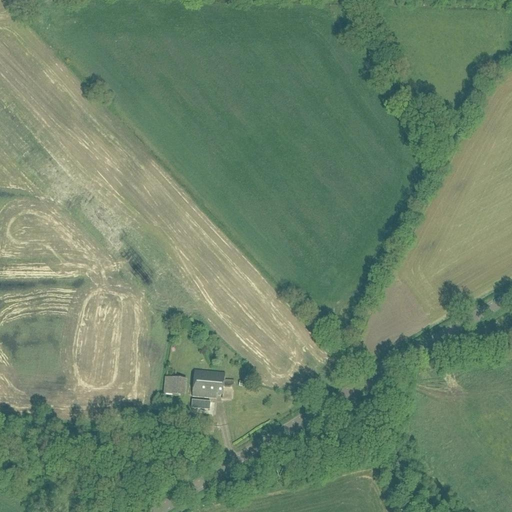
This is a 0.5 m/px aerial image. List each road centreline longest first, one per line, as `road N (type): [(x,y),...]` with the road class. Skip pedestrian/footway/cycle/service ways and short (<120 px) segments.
road 1 (tertiary): [(158,511),(511,296)]
road 2 (track): [(0,426),(227,446)]
